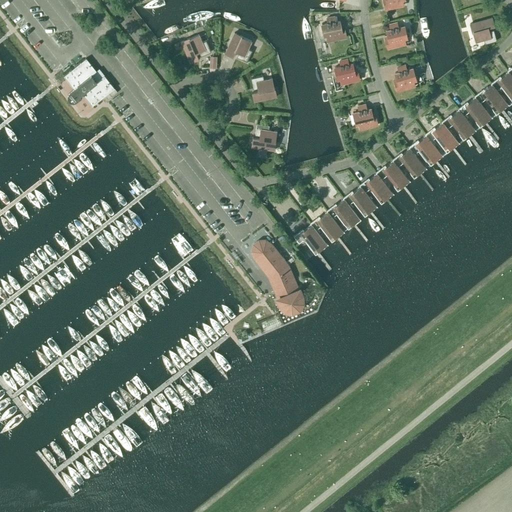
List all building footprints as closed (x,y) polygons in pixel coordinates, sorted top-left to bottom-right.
[(386,0),(387,2),(384,3),(385,9),(403,5),(401,0),(386,0)] [(339,20),(335,21),(334,16),(326,18),(327,22),(321,24),(324,36),(327,35),(328,41),(345,37),(344,31),(341,32),(339,20)] [(492,17),(469,24),(472,32),(475,42),(483,39),(484,44),(496,40),(493,29),(488,31),(488,28),(494,26),(492,17)] [(390,29),(386,30),(389,41),(386,42),(387,48),(405,44),(403,38),(406,37),(404,25),(397,27),(396,22),(389,24),(390,29)] [(242,36),(234,32),(224,53),(233,57),(235,51),(238,52),(236,57),(246,61),(252,50),(247,48),(251,41),(242,37),(242,36)] [(63,44),(55,34),(52,36),(60,47),(63,44)] [(189,37),(181,41),(190,62),(198,59),(196,53),(198,51),(200,56),(211,51),(206,40),(202,42),(198,34),(189,38),(189,37)] [(86,58),(63,75),(73,88),(69,91),(68,91),(68,92),(67,93),(67,94),(67,96),(67,97),(67,98),(68,98),(68,99),(69,100),(70,100),(71,101),(72,101),(74,101),(75,100),(76,100),(78,98),(77,97),(79,95),(82,93),(92,105),(114,87),(104,75),(96,81),(91,74),(96,70),(86,58)] [(352,63),(348,64),(347,59),(339,61),(340,65),(334,67),(337,79),(340,78),(341,84),(359,79),(357,73),(354,74),(352,63)] [(398,72),(395,73),(398,84),(395,85),(397,91),(414,86),(412,80),(415,79),(412,68),(406,69),(404,65),(397,67),(398,72)] [(511,76),(507,69),(506,70),(508,71),(498,79),(511,97),(511,76)] [(254,101),(276,96),(274,87),(271,78),(263,79),(263,75),(250,78),(253,89),(257,88),(258,91),(252,92),(254,101)] [(490,83),(491,84),(481,92),(496,111),(506,103),(490,82),(490,83)] [(473,95),(475,97),(465,104),(480,123),(490,116),(474,95),(473,95)] [(365,104),(357,106),(359,111),(352,112),(355,124),(358,123),(360,129),(377,124),(374,113),(371,113),(370,108),(366,109),(365,104)] [(457,108),(458,110),(449,117),(463,136),(473,128),(457,108)] [(441,121),(442,122),(432,130),(447,149),(457,141),(441,120),(441,121)] [(252,137),(251,146),(274,150),(275,141),(274,141),(276,131),(267,130),(268,126),(256,124),(256,128),(255,135),(259,135),(259,138),(252,137)] [(424,133),(425,135),(416,142),(430,162),(441,154),(425,133),(424,133)] [(408,146),(409,148),(399,155),(414,174),(424,166),(408,146)] [(391,159),(392,160),(383,168),(398,187),(408,179),(392,159),(391,159)] [(391,192),(375,171),(375,172),(376,173),(366,181),(381,200),(391,192)] [(358,184),(360,186),(350,193),(365,212),(375,205),(359,184),(358,184)] [(342,197),(343,199),(334,206),(348,225),(358,217),(342,197)] [(325,210),(327,211),(317,219),(332,238),(342,230),(326,209),(325,210)] [(304,229),(301,232),(305,237),(315,251),(326,243),(310,222),(309,223),(310,224),(304,229)] [(251,251),(254,257),(269,276),(281,303),(285,308),(291,309),(297,307),(301,301),(300,295),(290,272),(296,270),(293,263),(287,265),(271,243),(265,240),(258,240),(253,244),(251,251)]
